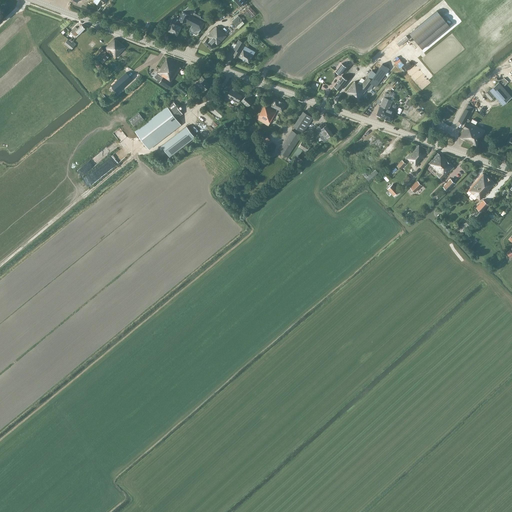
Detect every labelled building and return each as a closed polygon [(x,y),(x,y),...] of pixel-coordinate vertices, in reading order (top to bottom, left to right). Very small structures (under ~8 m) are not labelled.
[(253,17),(256,14),(250,7),(246,10),(253,17)] [(196,35),(197,35),(201,29),(204,22),(205,20),(200,18),(201,16),(187,10),(186,13),(183,11),(179,19),(185,22),(186,21),(192,25),(189,31),(188,32),(196,36),(196,35)] [(252,18),(245,11),(238,17),(245,24),(252,18)] [(450,26),(437,11),(409,34),(422,49),(450,26)] [(177,35),(181,27),(176,24),(177,21),(178,19),(177,19),(176,21),(172,19),(167,30),(177,35)] [(80,35),(86,29),(81,25),(77,29),(75,27),(70,32),(75,36),(78,33),(80,35)] [(217,45),(226,36),(219,29),(216,27),(207,36),(209,38),(208,39),(207,38),(203,42),(210,49),(216,44),(217,45)] [(115,59),(126,47),(117,40),(117,41),(114,38),(104,49),(115,59)] [(71,43),(72,41),(73,41),(70,39),(68,41),(67,40),(64,44),(71,50),(76,44),(73,41),(71,43)] [(239,40),(234,48),(236,50),(232,56),(236,58),(245,43),(239,40)] [(245,46),(238,57),(249,63),(255,52),(245,46)] [(101,47),(94,54),(93,55),(98,60),(102,64),(109,57),(105,53),(106,52),(101,47)] [(171,82),(181,68),(166,58),(157,72),(158,73),(157,74),(154,72),(151,77),(169,89),(173,83),(171,82)] [(346,67),(342,63),(336,71),(340,75),(346,67)] [(372,70),(367,76),(364,80),(361,78),(357,83),(355,81),(346,92),(358,101),(371,83),(376,87),(389,69),(383,64),(376,73),(372,70)] [(126,72),(111,86),(117,93),(132,79),(126,72)] [(210,84),(204,80),(205,79),(202,76),(196,84),(205,91),(210,84)] [(335,87),(340,90),(348,80),(342,76),(337,82),(338,83),(335,87)] [(511,96),(498,81),(490,88),(503,103),(511,96)] [(185,96),(189,91),(181,85),(177,89),(185,96)] [(238,102),(242,95),(236,92),(231,89),(229,92),(226,90),(223,95),(226,97),(231,100),(231,99),(238,102)] [(485,94),(491,101),(495,97),(489,90),(485,94)] [(392,100),(395,94),(389,92),(388,94),(385,93),(376,115),(380,117),(391,122),(394,112),(389,109),(392,100)] [(241,101),(245,105),(247,107),(253,101),(247,95),(241,101)] [(271,106),(273,107),(272,109),(267,106),(266,107),(263,106),(257,119),(268,126),(270,123),(277,109),(282,112),(286,104),(274,98),(271,106)] [(167,107),(135,132),(148,149),(181,124),(176,118),(182,114),(174,102),(168,107),(167,107)] [(409,105),(400,102),(396,111),(401,113),(399,118),(404,120),(409,105)] [(477,147),(485,131),(482,129),(467,121),(474,108),(467,104),(458,122),(464,124),(462,128),(464,129),(460,138),(464,140),(464,141),(477,147)] [(303,133),(313,118),(303,111),(293,127),(303,133)] [(144,120),(139,113),(129,120),(135,127),(144,120)] [(324,143),(330,139),(328,137),(333,134),(330,130),(330,131),(326,125),(323,127),(321,124),(316,128),(318,131),(317,131),(324,143)] [(191,132),(186,126),(179,132),(161,145),(169,155),(194,136),(191,132)] [(287,157),(301,136),(291,130),(278,151),(287,157)] [(273,142),(265,135),(261,139),(268,146),(273,142)] [(361,154),(370,161),(377,156),(375,153),(377,150),(374,146),(375,147),(373,143),(370,141),(367,143),(365,146),(367,150),(363,146),(360,148),(362,149),(363,151),(361,154)] [(310,147),(302,142),(299,147),(306,152),(310,147)] [(355,153),(359,146),(354,144),(351,151),(355,153)] [(416,166),(427,153),(418,144),(405,157),(412,164),(413,163),(416,166)] [(439,155),(429,164),(438,173),(437,175),(442,180),(454,168),(443,157),(442,158),(439,155)] [(401,169),(406,164),(402,160),(397,166),(401,169)] [(77,171),(82,175),(86,170),(81,166),(77,171)] [(368,181),(378,173),(376,170),(368,176),(365,172),(363,174),(368,181)] [(477,196),(481,199),(495,183),(482,173),(468,190),(477,197),(477,196)] [(443,187),(448,191),(455,184),(450,180),(443,187)] [(417,181),(410,188),(415,193),(422,186),(417,181)] [(393,184),(387,189),(394,196),(399,191),(393,184)] [(483,200),(476,207),(481,212),(488,204),(483,200)]
